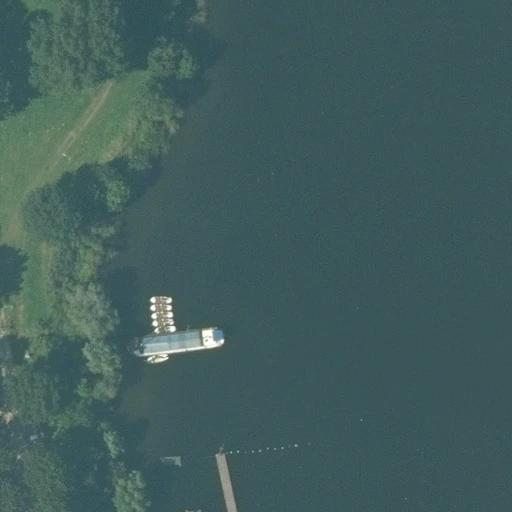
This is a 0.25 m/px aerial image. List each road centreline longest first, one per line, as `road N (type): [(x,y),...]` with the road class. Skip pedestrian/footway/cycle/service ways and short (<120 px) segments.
road 1 (track): [(0,271),(19,216),(115,68),(114,0)]
road 2 (unclassified): [(27,511),(1,331)]
